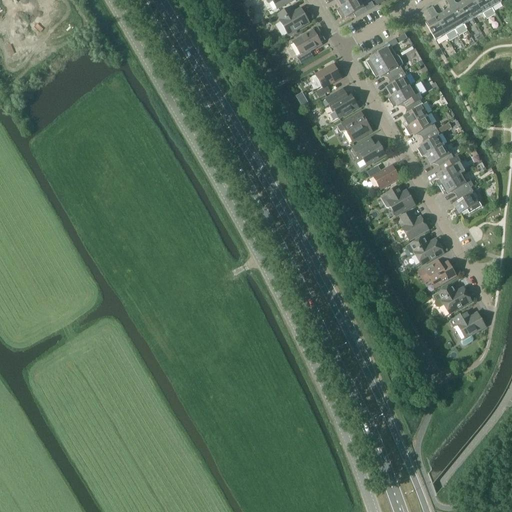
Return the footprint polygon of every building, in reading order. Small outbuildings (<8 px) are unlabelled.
[(265,0),(268,3),(272,1),(277,9),(293,0),(294,0),(265,0)] [(333,0),(335,2),(339,9),(355,0),(333,0)] [(355,0),(339,9),(336,11),(341,19),(344,17),(345,19),(347,18),(353,15),(355,18),(374,7),(372,3),(362,8),(357,0),(355,0)] [(466,0),(462,2),(472,20),(482,14),(473,0),(466,0)] [(473,0),(482,14),(485,19),(494,14),(491,9),(485,0),(473,0)] [(485,0),(491,9),(501,3),(499,0),(485,0)] [(449,10),(444,13),(457,36),(466,30),(463,25),(452,6),(455,5),(453,1),(448,4),(450,8),(449,10)] [(455,5),(452,6),(463,25),(472,20),(462,2),(457,6),(455,5)] [(293,14),(290,8),(278,15),(281,21),(279,22),(288,36),(308,23),(300,10),(293,14)] [(431,21),(425,24),(435,42),(444,36),(434,17),(436,16),(434,12),(429,15),(431,19),(431,21)] [(436,16),(434,17),(444,36),(447,41),(457,36),(444,13),(438,16),(436,16)] [(321,45),(312,29),(311,29),(313,31),(289,45),(289,46),(293,44),(300,56),(297,58),(301,65),(313,58),(309,52),(321,45)] [(370,62),(366,63),(371,71),(395,57),(390,48),(397,44),(395,40),(387,44),(376,51),(371,54),(373,57),(371,58),(369,60),(370,62)] [(395,57),(371,71),(375,79),(376,79),(379,77),(380,79),(382,78),(387,75),(390,79),(403,72),(400,67),(403,66),(402,65),(402,64),(401,62),(399,59),(398,58),(397,57),(397,56),(395,57)] [(318,98),(329,92),(326,87),(340,79),(333,66),(315,76),(322,89),(315,93),(318,98)] [(388,87),(386,89),(387,91),(391,98),(411,87),(410,86),(403,72),(390,79),(393,84),(388,87)] [(391,98),(388,100),(392,108),(393,108),(396,106),(397,108),(399,107),(404,104),(407,109),(420,101),(421,100),(419,97),(426,93),(420,83),(413,87),(413,86),(411,87),(391,98)] [(345,96),(342,90),(325,100),(332,112),(333,111),(338,119),(357,108),(349,94),(345,96)] [(405,116),(402,118),(404,120),(405,122),(403,124),(403,126),(405,129),(428,116),(420,101),(407,109),(410,113),(405,116)] [(371,132),(360,113),(336,127),(339,133),(345,132),(352,143),(371,132)] [(428,116),(405,129),(409,137),(410,137),(412,135),(414,137),(416,136),(421,133),(424,138),(436,130),(433,125),(434,123),(433,121),(433,119),(432,118),(430,116),(428,116)] [(417,150),(417,151),(421,158),(425,156),(445,145),(445,143),(445,141),(443,138),(442,136),(440,136),(436,130),(424,138),(427,142),(421,145),(419,147),(420,149),(417,150)] [(353,150),(350,151),(352,155),(351,156),(352,159),(354,158),(356,156),(359,161),(362,159),(366,167),(385,156),(378,144),(374,146),(369,139),(352,149),(353,150)] [(445,145),(425,156),(429,164),(431,166),(433,165),(438,162),(441,167),(453,159),(445,145)] [(438,174),(436,176),(437,178),(439,181),(437,182),(436,184),(438,187),(461,173),(462,174),(464,172),(456,158),(453,159),(441,167),(444,172),(438,174)] [(399,180),(391,166),(380,172),(377,167),(366,173),(370,179),(372,177),(380,191),(399,180)] [(461,173),(438,187),(443,195),(446,193),(447,195),(450,194),(455,191),(458,196),(470,188),(473,187),(469,180),(466,181),(462,175),(462,174),(461,173)] [(401,194),(397,187),(385,195),(385,196),(380,199),(385,208),(388,209),(390,208),(395,217),(414,205),(406,192),(401,194)] [(455,203),(453,205),(454,207),(456,210),(454,211),(454,213),(455,216),(456,218),(462,215),(461,214),(463,213),(466,211),(469,215),(481,208),(478,203),(476,199),(477,198),(474,193),(473,194),(471,190),(470,188),(458,196),(460,201),(455,203)] [(415,220),(410,212),(400,218),(405,226),(401,228),(409,241),(427,230),(420,217),(415,220)] [(427,244),(423,237),(409,245),(406,247),(409,253),(412,254),(414,253),(421,266),(442,254),(434,240),(427,244)] [(437,261),(417,273),(420,279),(423,284),(430,280),(435,288),(455,276),(447,262),(440,266),(437,261)] [(455,292),(451,285),(432,297),(435,301),(434,304),(436,307),(439,308),(444,305),(449,314),(470,302),(462,288),(455,292)] [(461,314),(449,322),(452,327),(456,325),(464,339),(459,342),(462,345),(464,346),(472,341),(472,339),(470,336),(485,327),(482,323),(483,321),(481,318),(479,317),(476,313),(465,320),(461,314)]
